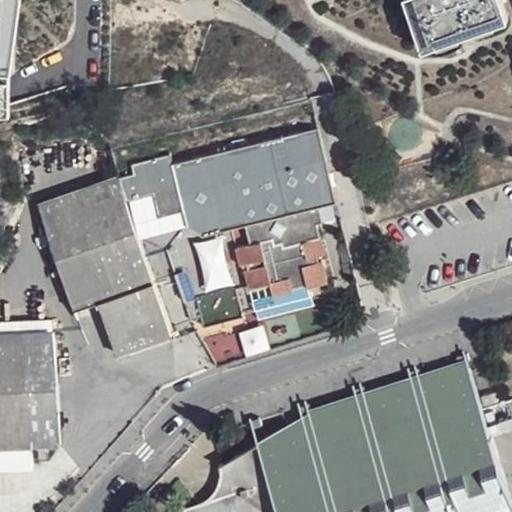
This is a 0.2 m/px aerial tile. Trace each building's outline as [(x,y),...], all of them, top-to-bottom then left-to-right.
[(0,0),(0,106),(12,107),(16,0),(0,0)] [(409,0),(427,50),(443,45),(442,39),(462,33),(464,37),(478,33),(476,27),(497,21),(499,25),(511,20),(511,18),(505,0),(409,0)] [(499,30),(499,25),(497,21),(476,27),(478,33),(479,37),(499,30)] [(465,42),(464,37),(462,33),(442,39),(443,45),(445,49),(465,42)] [(316,128),(119,177),(128,200),(154,193),(159,215),(185,208),(189,225),(203,233),(246,222),(251,243),(236,247),(241,263),(247,261),(249,268),(244,269),(249,287),(269,282),(272,295),(295,289),(294,284),(306,281),(309,286),(329,281),(323,260),(320,261),(318,252),(326,250),(322,235),(319,236),(315,221),(321,220),(317,205),(335,200),(316,128)] [(128,200),(119,177),(40,204),(76,311),(101,303),(118,355),(173,336),(128,200)] [(264,329),(242,333),(245,355),(268,351),(264,329)] [(61,441),(54,337),(0,338),(0,443),(34,442),(61,441)] [(184,511),(508,511),(511,511),(511,502),(491,435),(511,429),(511,398),(502,402),(482,407),(466,358),(309,409),(309,412),(288,423),(219,464),(220,478),(214,490),(205,500),(183,507),(184,511)] [(34,442),(0,443),(0,467),(36,466),(34,442)]
